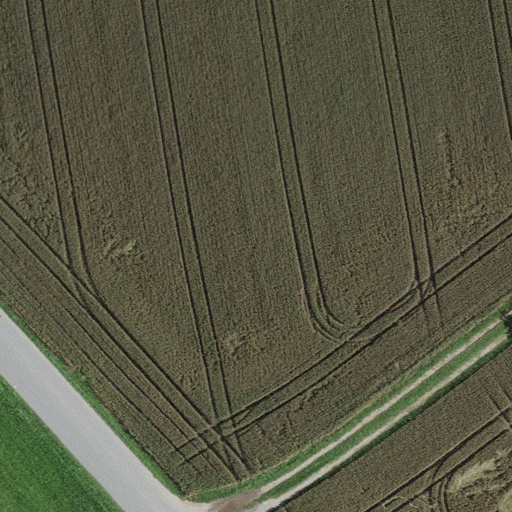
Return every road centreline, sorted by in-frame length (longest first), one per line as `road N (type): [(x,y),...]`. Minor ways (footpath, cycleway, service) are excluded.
road 1 (track): [(224,511),(302,480),(511,321)]
road 2 (unclassified): [(0,337),(156,511)]
